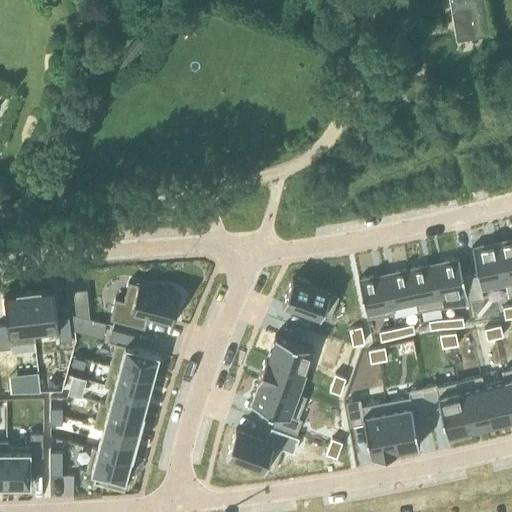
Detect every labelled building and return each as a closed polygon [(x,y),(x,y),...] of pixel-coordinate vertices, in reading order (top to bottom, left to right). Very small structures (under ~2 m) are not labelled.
[(481,0),(446,0),(448,12),(466,9),(468,21),(461,23),(463,37),(471,35),(471,39),(488,36),(481,0)] [(412,77),(391,89),(403,111),(424,99),(412,77)] [(511,237),(498,241),(506,282),(511,280),(511,237)] [(463,276),(468,300),(483,297),(481,288),(482,288),(482,287),(506,282),(498,241),(473,246),(473,245),(472,246),(476,263),(478,273),(463,276)] [(458,257),(433,262),(443,309),(469,304),(468,300),(463,276),(463,273),(462,273),(459,256),(458,257)] [(433,262),(409,267),(419,314),(443,309),(433,262)] [(409,267),(384,273),(393,315),(394,315),(393,310),(416,305),(418,314),(419,314),(409,267)] [(360,277),(358,278),(362,294),(363,299),(367,320),(393,315),(384,273),(360,278),(360,277)] [(292,277),(282,303),(284,303),(320,316),(319,317),(321,317),(330,320),(339,295),(336,293),(330,291),(329,290),(329,291),(306,282),(307,279),(296,275),(295,278),(293,277),(292,277)] [(116,297),(110,317),(145,326),(148,313),(173,320),(180,293),(144,284),(129,280),(124,299),(116,297)] [(54,287),(29,290),(35,339),(36,339),(35,334),(58,332),(60,341),(72,339),(69,316),(57,317),(54,287)] [(7,323),(0,323),(0,347),(11,347),(10,342),(35,339),(29,290),(4,293),(7,323)] [(511,315),(511,308),(511,304),(503,305),(505,317),(511,315)] [(447,329),(464,325),(462,317),(446,320),(447,329)] [(447,329),(446,320),(429,324),(430,332),(447,329)] [(500,323),(492,325),(495,336),(503,334),(500,323)] [(495,336),(492,325),(484,327),(487,338),(495,336)] [(112,327),(109,339),(116,341),(110,364),(154,376),(160,352),(132,345),(135,333),(112,327)] [(413,327),(396,331),(398,339),(415,335),(413,327)] [(353,347),(365,344),(362,329),(350,331),(353,347)] [(398,339),(396,331),(379,334),(381,343),(398,339)] [(456,332),(448,334),(450,346),(459,344),(456,332)] [(266,355),(266,356),(305,370),(313,349),(313,350),(314,348),(275,334),(275,335),(268,355),(266,355)] [(450,346),(448,334),(440,336),(442,347),(450,346)] [(387,359),(385,348),(377,349),(379,361),(387,359)] [(379,361),(377,349),(369,351),(371,362),(379,361)] [(74,355),(72,364),(84,367),(86,359),(74,355)] [(266,356),(258,377),(306,395),(307,394),(298,391),(305,370),(266,356)] [(110,364),(105,382),(149,394),(154,376),(110,364)] [(511,366),(502,369),(504,378),(511,409),(511,366)] [(335,373),(332,381),(343,385),(346,377),(335,373)] [(482,374),(460,379),(471,428),(493,423),(484,383),(482,374)] [(251,398),(251,400),(279,410),(277,416),(274,423),(297,432),(302,417),(298,416),(306,395),(258,377),(257,378),(259,378),(251,399),(251,398)] [(511,409),(504,378),(484,383),(493,423),(511,417),(511,409)] [(436,382),(422,385),(427,408),(441,405),(448,434),(471,428),(460,379),(437,384),(436,382)] [(343,385),(332,381),(329,388),(340,393),(343,385)] [(100,400),(100,401),(144,413),(149,394),(105,382),(104,383),(109,384),(105,401),(100,400)] [(410,395),(386,399),(395,450),(396,450),(396,448),(402,447),(402,450),(414,448),(413,445),(418,444),(418,445),(419,444),(413,411),(427,408),(422,385),(408,388),(410,395)] [(363,397),(346,400),(351,424),(364,421),(371,454),(372,453),(373,453),(374,454),(395,450),(386,399),(365,403),(363,397)] [(100,401),(95,419),(104,422),(103,425),(138,435),(144,413),(100,401)] [(50,406),(50,414),(62,414),(62,406),(50,406)] [(50,414),(50,422),(62,422),(62,414),(50,414)] [(93,445),(92,446),(132,457),(138,435),(103,425),(97,446),(93,445)] [(236,428),(226,454),(227,454),(231,455),(230,458),(241,462),(242,459),(263,467),(263,468),(264,468),(273,471),(282,447),(294,451),(300,435),(271,425),(266,439),(236,428)] [(7,439),(7,484),(31,484),(31,455),(43,455),(43,431),(30,431),(30,443),(8,443),(8,439),(7,439)] [(339,448),(342,441),(332,437),(329,444),(339,448)] [(337,456),(339,448),(329,444),(326,452),(337,456)] [(92,446),(86,469),(106,474),(104,483),(123,488),(126,480),(132,457),(92,446)] [(50,450),(50,474),(62,474),(62,450),(50,450)]
